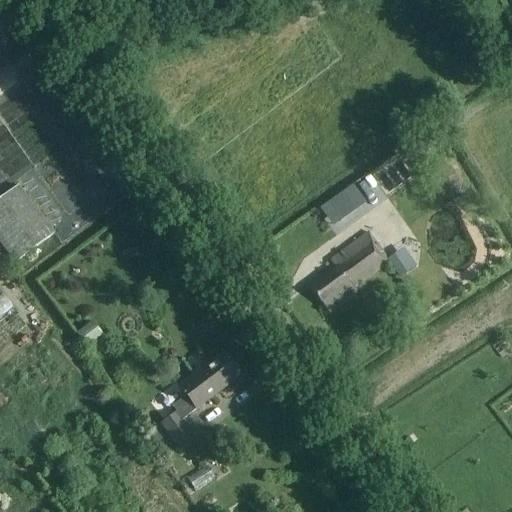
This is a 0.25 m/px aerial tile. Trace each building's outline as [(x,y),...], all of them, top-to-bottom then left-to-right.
[(0,243),(16,264),(54,235),(18,187),(0,200),(0,243)] [(339,220),(355,209),(343,193),(328,204),(339,220)] [(355,290),(390,264),(367,233),(330,262),(336,270),(310,290),(330,315),(358,294),(355,290)] [(7,312),(6,313),(0,304),(0,340),(18,329),(7,312)] [(102,336),(91,323),(76,336),(87,349),(102,336)] [(186,397),(172,407),(176,413),(159,425),(180,453),(197,440),(182,421),(240,377),(223,354),(178,387),(186,397)] [(5,380),(0,384),(0,405),(16,394),(5,380)]
